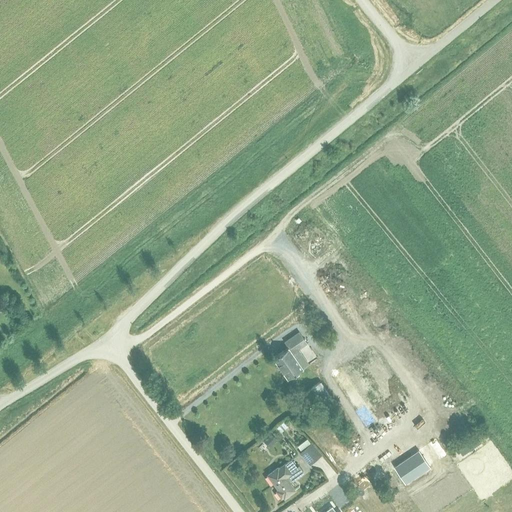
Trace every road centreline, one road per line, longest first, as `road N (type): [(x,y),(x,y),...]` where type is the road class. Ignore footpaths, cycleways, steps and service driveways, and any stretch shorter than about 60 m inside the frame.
road 1 (tertiary): [(122,340),(131,316),(219,228),(414,64)]
road 2 (tertiary): [(237,511),(128,370),(122,340)]
road 3 (tertiary): [(6,401),(122,340)]
